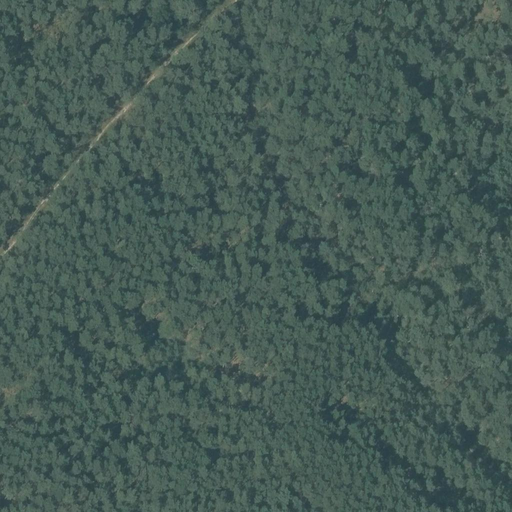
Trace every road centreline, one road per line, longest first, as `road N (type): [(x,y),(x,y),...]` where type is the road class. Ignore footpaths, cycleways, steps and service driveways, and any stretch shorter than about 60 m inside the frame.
road 1 (track): [(511,483),(444,432),(267,161),(238,0)]
road 2 (track): [(230,0),(159,71),(0,267)]
